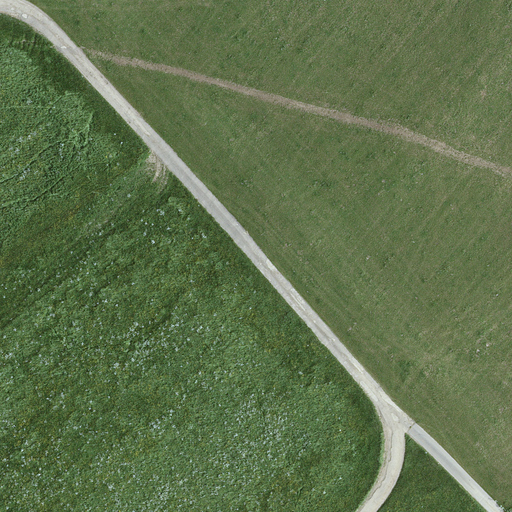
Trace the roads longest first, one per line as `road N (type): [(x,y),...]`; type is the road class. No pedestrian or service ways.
road 1 (track): [(360,511),(388,475),(390,419),(377,391),(94,72),(27,6),(7,0)]
road 2 (track): [(499,511),(377,391)]
